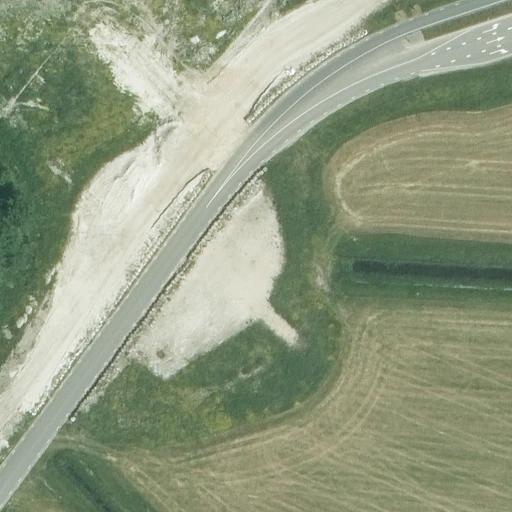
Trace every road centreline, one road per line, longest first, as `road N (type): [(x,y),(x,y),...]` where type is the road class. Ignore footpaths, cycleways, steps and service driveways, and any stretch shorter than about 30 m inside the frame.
road 1 (tertiary): [(71,511),(148,474),(324,411),(342,371),(386,175),(408,122),(458,52)]
road 2 (tertiary): [(483,0),(295,74),(216,176),(183,202)]
road 3 (tertiary): [(220,224),(310,109),(458,52)]
road 4 (tertiary): [(0,491),(145,292)]
road 5 (tertiary): [(183,202),(154,207),(132,228),(126,257),(145,292)]
